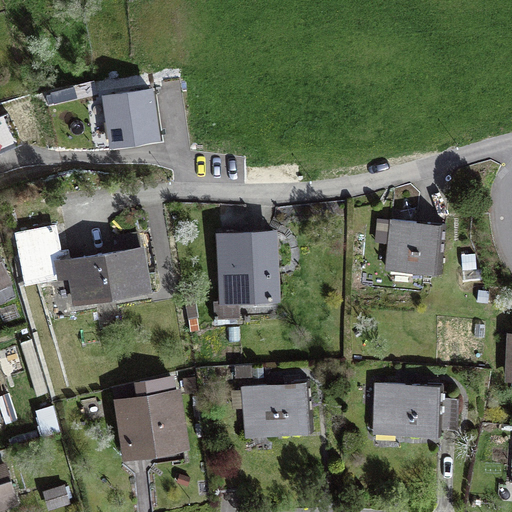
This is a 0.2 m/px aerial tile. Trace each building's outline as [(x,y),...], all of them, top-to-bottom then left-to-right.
[(151,87),(105,93),(112,139),(157,133),(151,87)] [(389,241),(387,268),(440,273),(445,223),(378,218),(376,240),(389,241)] [(72,275),(76,302),(148,290),(141,245),(69,258),(69,261),(58,262),(52,224),(15,232),(25,284),(72,275)] [(219,233),(222,300),(216,300),(217,314),(214,314),(215,318),(239,316),(236,299),(272,297),(270,267),(275,266),(273,231),(219,233)] [(0,259),(0,287),(11,282),(0,259)] [(122,403),(129,448),(180,441),(174,396),(156,398),(155,394),(157,394),(153,378),(113,387),(115,400),(143,396),(143,400),(122,403)] [(243,385),(246,431),(268,429),(269,433),(312,429),(309,380),(243,385)] [(376,382),(374,427),(396,428),(396,432),(440,433),(440,426),(456,426),(458,398),(447,397),(447,390),(443,390),(443,383),(376,382)] [(217,461),(219,489),(245,486),(242,459),(217,461)] [(0,505),(15,500),(4,464),(0,465),(0,505)] [(48,490),(53,505),(69,500),(64,485),(48,490)]
